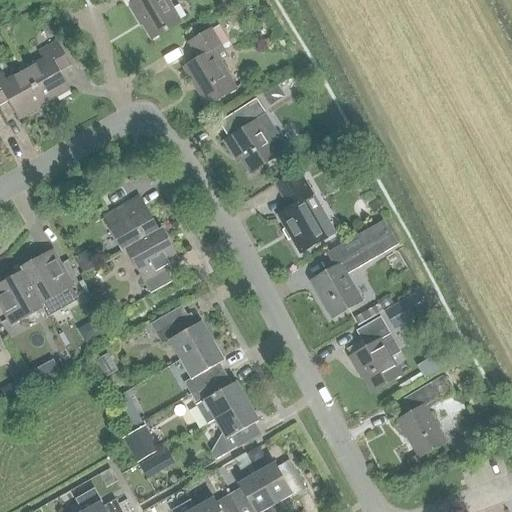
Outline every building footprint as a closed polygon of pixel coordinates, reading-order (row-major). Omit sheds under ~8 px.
[(151,40),(179,23),(165,0),(138,0),(128,6),(136,19),(138,18),(151,40)] [(52,20),(41,25),(48,38),(59,33),(52,20)] [(222,51),(210,30),(187,43),(197,60),(183,68),(206,107),(235,90),(214,56),(222,51)] [(42,61),(23,71),(43,105),(69,91),(59,73),(70,66),(56,42),(37,53),(42,61)] [(1,73),(0,73),(0,105),(7,102),(17,120),(43,105),(23,71),(5,81),(1,73)] [(237,123),(223,132),(228,139),(223,142),(231,154),(235,151),(250,174),(277,156),(287,150),(263,112),(255,99),(232,115),(237,123)] [(297,172),(275,184),(289,210),(277,217),(299,254),(326,239),(305,201),(312,197),(297,172)] [(125,207),(103,219),(122,253),(125,251),(158,233),(145,211),(139,199),(125,207)] [(335,268),(310,282),(331,319),(360,302),(345,275),(363,265),(362,264),(396,244),(382,221),(325,254),(325,255),(327,254),(335,268)] [(158,233),(125,251),(149,295),(172,282),(166,271),(179,263),(173,252),(161,231),(158,233)] [(87,250),(73,259),(82,272),(96,264),(87,250)] [(42,257),(20,270),(21,273),(22,273),(41,306),(42,306),(44,309),(48,316),(77,300),(71,289),(74,287),(61,264),(53,251),(42,257)] [(1,285),(0,285),(0,311),(10,328),(44,309),(42,306),(41,306),(22,273),(21,273),(1,285)] [(420,290),(383,311),(395,330),(431,309),(420,290)] [(110,300),(99,306),(105,318),(116,312),(110,300)] [(378,304),(353,319),(358,327),(382,312),(378,304)] [(169,343),(179,361),(212,343),(200,323),(192,328),(180,307),(150,326),(162,347),(169,343)] [(365,349),(349,358),(356,371),(358,370),(371,392),(399,376),(387,356),(398,350),(387,332),(380,318),(355,332),(365,349)] [(190,380),(183,383),(190,394),(221,377),(215,366),(223,362),(212,343),(179,361),(190,380)] [(107,354),(95,361),(105,378),(117,371),(107,354)] [(227,387),(221,377),(190,394),(196,405),(195,406),(206,425),(214,420),(246,402),(235,383),(227,387)] [(403,400),(411,414),(397,422),(418,458),(444,443),(423,407),(438,399),(440,403),(452,396),(441,377),(403,400)] [(258,422),(246,402),(214,420),(221,433),(209,453),(214,461),(259,435),(253,425),(258,422)] [(133,408),(123,413),(131,428),(141,423),(133,408)] [(158,451),(144,426),(121,439),(135,464),(158,451)] [(259,448),(237,459),(246,476),(267,465),(259,448)] [(155,455),(138,466),(145,477),(162,466),(155,455)] [(274,464),(255,474),(273,506),(291,496),(292,497),(305,490),(291,465),(278,472),(274,464)] [(262,511),(273,506),(255,474),(237,485),(241,493),(229,500),(236,511),(262,511)] [(75,501),(80,511),(121,511),(117,504),(104,511),(93,491),(75,501)] [(236,511),(229,500),(217,507),(212,499),(194,509),(195,511),(236,511)] [(195,511),(194,509),(189,501),(171,511),(195,511)]
